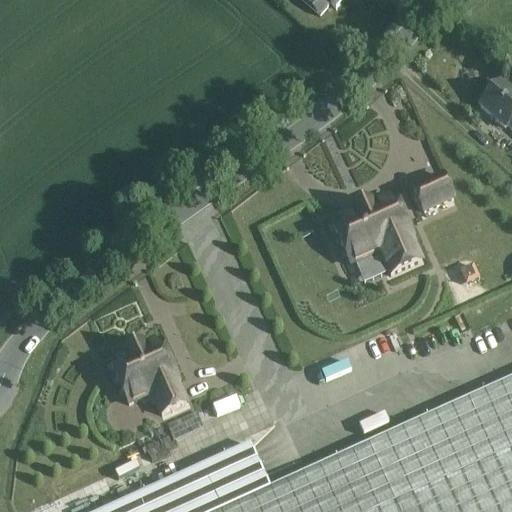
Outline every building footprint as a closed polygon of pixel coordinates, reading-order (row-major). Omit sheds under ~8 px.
[(298,0),(319,18),(329,6),(335,11),(344,0),(298,0)] [(511,96),(500,87),(490,98),(487,95),(476,107),(505,132),(505,131),(511,136),(511,96)] [(442,180),(412,193),(423,217),(452,204),(442,180)] [(412,241),(394,201),(372,211),(371,207),(352,216),(353,220),(332,229),(350,269),(379,256),(390,280),(421,266),(410,242),(412,241)] [(159,346),(144,353),(143,349),(123,358),(125,361),(110,368),(128,408),(151,398),(155,406),(179,395),(176,387),(177,386),(159,346)] [(511,381),(368,447),(394,505),(511,452),(511,381)] [(179,395),(155,406),(161,419),(185,408),(179,395)] [(368,447),(225,511),(220,511),(201,470),(108,511),(397,511),(394,505),(368,447)] [(511,511),(511,452),(394,505),(397,511),(511,511)]
